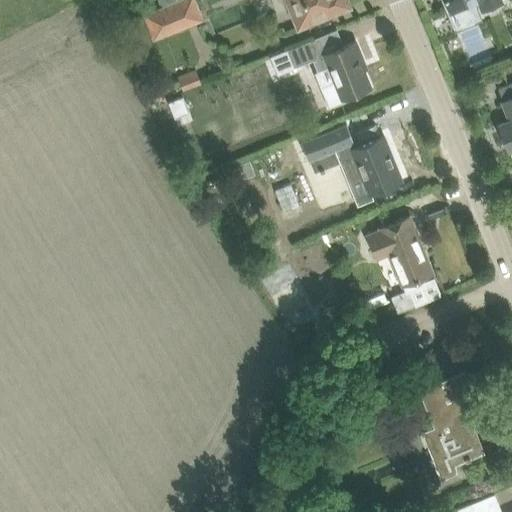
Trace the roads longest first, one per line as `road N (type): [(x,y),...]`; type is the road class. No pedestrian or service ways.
road 1 (residential): [(511,276),(400,0)]
road 2 (track): [(290,511),(372,345)]
road 3 (unclassified): [(372,345),(511,283)]
